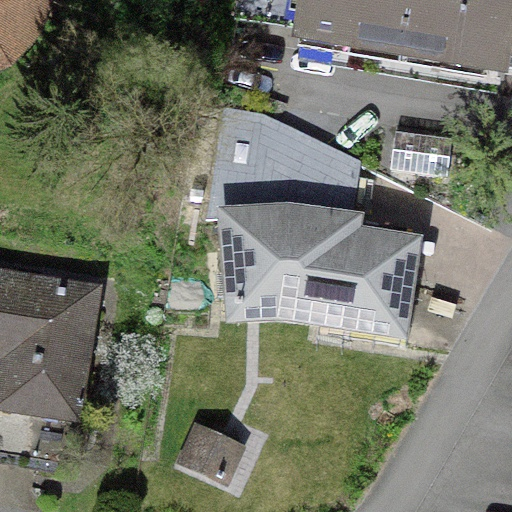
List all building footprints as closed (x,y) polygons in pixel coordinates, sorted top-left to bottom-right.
[(0,0),(0,64),(4,63),(31,32),(41,0),(0,0)] [(498,74),(510,0),(301,0),(295,40),(498,74)] [(445,179),(449,140),(397,133),(392,173),(445,179)] [(268,224),(262,220),(223,221),(226,319),(228,319),(227,304),(277,304),(322,308),(320,323),(393,335),(407,251),(346,241),(313,236),(271,232),(268,224)] [(91,298),(0,283),(0,360),(28,365),(21,416),(71,423),(91,298)] [(177,467),(222,488),(238,452),(193,431),(177,467)]
